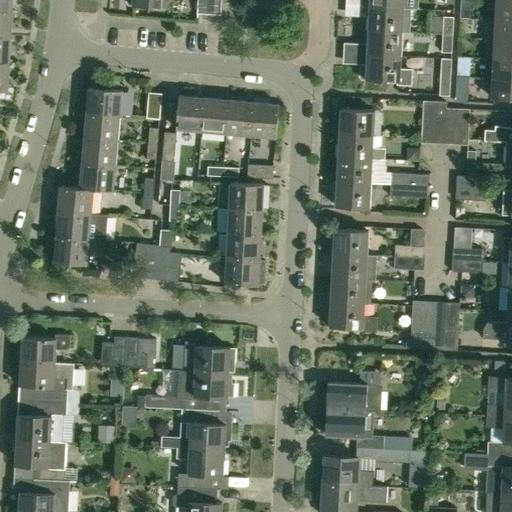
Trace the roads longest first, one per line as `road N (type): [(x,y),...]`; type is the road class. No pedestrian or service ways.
road 1 (residential): [(292,316),(0,300)]
road 2 (residential): [(295,80),(273,70),(57,49)]
road 3 (residential): [(292,316),(303,101),(295,80)]
road 4 (residential): [(281,511),(292,316)]
road 5 (residential): [(6,231),(57,49)]
